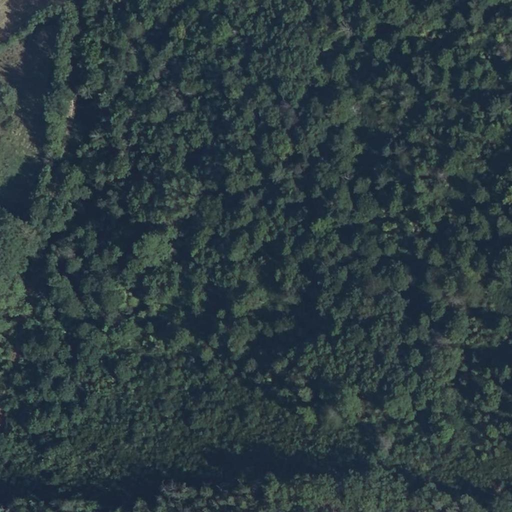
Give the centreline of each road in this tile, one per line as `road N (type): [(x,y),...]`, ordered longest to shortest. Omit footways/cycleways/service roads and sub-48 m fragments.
road 1 (track): [(0,450),(4,460),(93,481),(154,482),(242,479),(326,457),(476,469),(511,458)]
road 2 (track): [(185,0),(139,75),(92,135),(79,138),(67,118),(85,0)]
road 3 (track): [(70,134),(0,432)]
